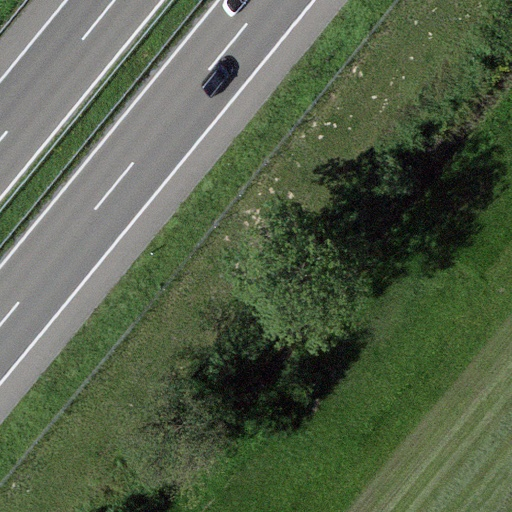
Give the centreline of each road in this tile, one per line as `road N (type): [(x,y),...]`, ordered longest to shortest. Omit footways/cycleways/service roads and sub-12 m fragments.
road 1 (motorway): [(0,320),(265,0)]
road 2 (motorway): [(111,0),(0,135)]
